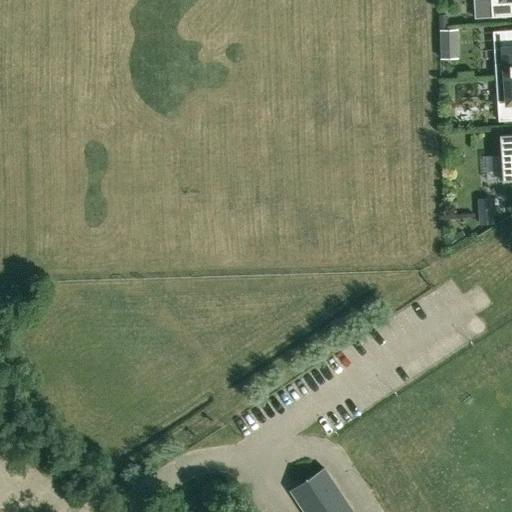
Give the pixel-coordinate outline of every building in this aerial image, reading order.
[(511,0),(490,0),(492,17),(511,15),(511,0)] [(474,9),(474,18),(491,17),(491,8),(474,9)] [(438,14),(439,27),(446,27),(446,14),(438,14)] [(439,29),(439,58),(458,59),(457,28),(439,29)] [(511,29),(492,31),(495,76),(511,74),(511,29)] [(511,74),(495,76),(498,121),(511,119),(511,74)] [(511,133),(499,134),(502,181),(511,180),(511,133)] [(477,206),(480,225),(493,224),(492,205),(477,206)] [(292,492),(304,511),(353,511),(326,470),(292,492)]
